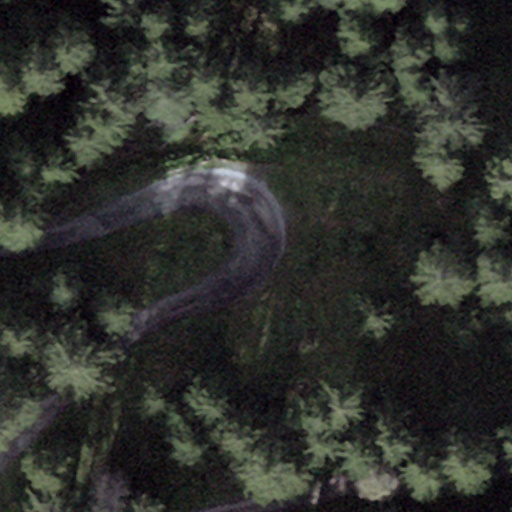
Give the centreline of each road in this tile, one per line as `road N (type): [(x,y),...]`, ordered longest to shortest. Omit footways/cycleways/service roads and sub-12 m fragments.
road 1 (track): [(0,451),(131,330),(240,273),(264,246),(254,210),(218,189),(172,193),(0,244)]
road 2 (track): [(511,463),(406,473),(221,511)]
